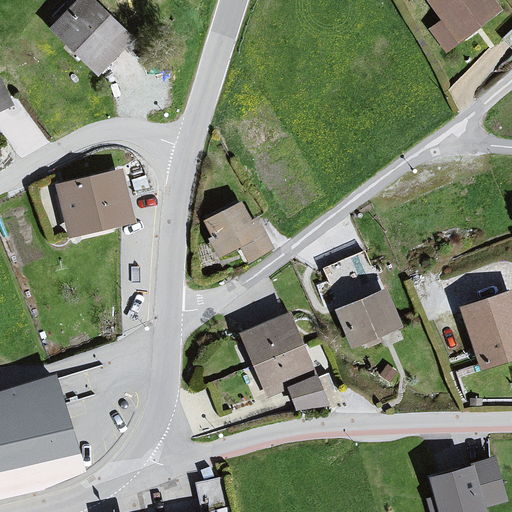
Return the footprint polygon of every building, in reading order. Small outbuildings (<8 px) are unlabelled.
[(90,0),(75,0),(47,28),(98,75),(131,37),(90,0)] [(493,0),(425,0),(424,1),(438,20),(424,31),(442,52),(501,10),(493,0)] [(0,82),(0,109),(11,104),(0,82)] [(133,221),(121,169),(52,183),(68,238),(133,221)] [(234,203),(201,222),(210,238),(203,244),(211,260),(240,245),(248,258),(268,248),(256,223),(247,227),(234,203)] [(358,255),(323,269),(339,306),(374,293),(358,255)] [(453,286),(508,275),(505,258),(449,269),(453,286)] [(339,306),(330,310),(348,352),(398,328),(383,289),(374,293),(339,306)] [(511,292),(511,291),(459,310),(475,371),(511,358),(511,292)] [(284,314),(235,334),(263,398),(284,392),(293,413),(326,408),(312,376),(284,314)] [(87,473),(58,377),(0,394),(0,502),(42,493),(87,473)] [(484,511),(484,508),(503,502),(492,458),(425,479),(434,511),(484,511)]
